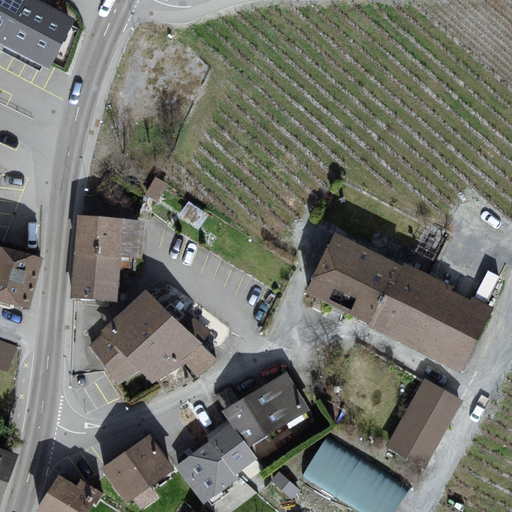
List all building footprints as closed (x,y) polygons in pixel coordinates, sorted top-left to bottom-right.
[(43,0),(0,0),(0,48),(53,74),(77,21),(43,0)] [(150,228),(81,222),(71,298),(81,306),(123,312),(127,266),(147,268),(150,228)] [(337,241),(309,298),(468,376),(496,314),(337,241)] [(52,268),(0,250),(0,307),(36,318),(52,268)] [(152,297),(93,347),(121,392),(142,376),(156,393),(189,373),(196,383),(218,366),(208,352),(152,297)] [(290,380),(224,417),(234,429),(254,455),(312,416),(290,380)] [(464,405),(426,386),(389,451),(427,473),(464,405)] [(234,429),(179,469),(208,504),(239,489),(240,475),(254,455),(234,429)] [(149,441),(105,473),(133,510),(174,475),(149,441)] [(322,467),(312,484),(355,511),(400,511),(411,490),(329,442),(316,462),(322,467)] [(0,505),(14,459),(0,452),(0,505)] [(64,480),(42,511),(96,511),(107,497),(85,485),(82,492),(64,480)]
